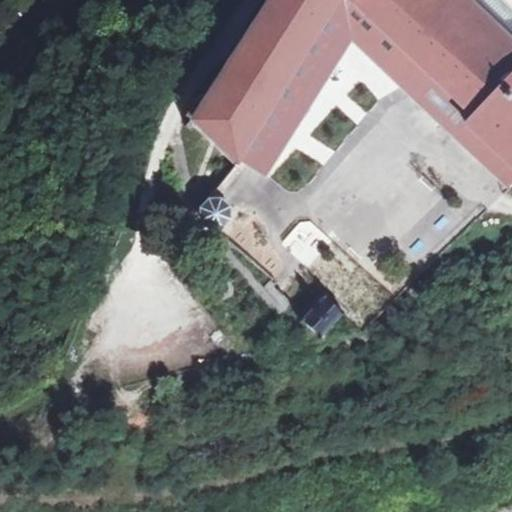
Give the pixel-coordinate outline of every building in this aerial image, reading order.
[(264,0),(190,123),(238,169),(337,15),(347,0),(357,0),(482,122),(475,131),(511,168),(511,40),(470,0),(264,0)] [(357,0),(347,0),(337,15),(511,195),(511,193),(511,168),(475,131),(482,122),(357,0)] [(511,209),(511,193),(511,195),(481,226),(489,234),(511,209)] [(221,207),(212,208),(207,216),(208,224),(215,229),(224,228),(229,221),(228,212),(221,207)] [(350,314),(333,299),(307,325),(325,341),(350,314)]
